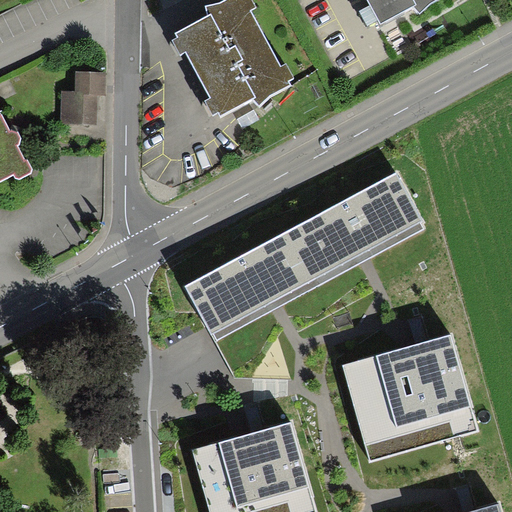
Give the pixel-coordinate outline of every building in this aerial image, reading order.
[(209,26),(175,44),(177,48),(173,51),(181,65),(185,62),(210,109),(204,111),(212,126),(218,124),(221,128),(253,110),(259,116),(271,105),(292,94),(289,90),(294,87),(286,72),(281,75),(251,19),(256,16),(249,2),(243,4),(241,0),(221,12),(205,16),(209,26)] [(361,0),(381,36),(414,17),(420,24),(432,12),(452,1),(451,0),(361,0)] [(106,76),(76,75),(75,95),(62,94),(61,126),(98,127),(98,98),(106,98),(106,76)] [(0,183),(13,177),(15,180),(20,181),(31,175),(32,170),(26,160),(24,162),(16,147),(20,140),(16,133),(8,132),(0,115),(0,183)] [(187,284),(213,336),(430,228),(402,177),(187,284)] [(454,331),(338,365),(367,468),(484,434),(454,331)] [(314,511),(290,423),(192,450),(209,511),(314,511)] [(504,511),(501,500),(458,511),(504,511)]
